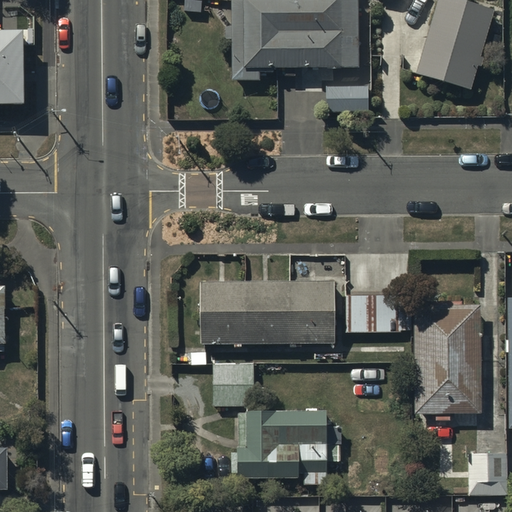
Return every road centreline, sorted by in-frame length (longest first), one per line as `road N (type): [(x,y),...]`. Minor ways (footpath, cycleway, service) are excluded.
road 1 (residential): [(511,187),(102,192)]
road 2 (tertiary): [(102,192),(104,511)]
road 3 (tertiary): [(102,0),(102,192)]
